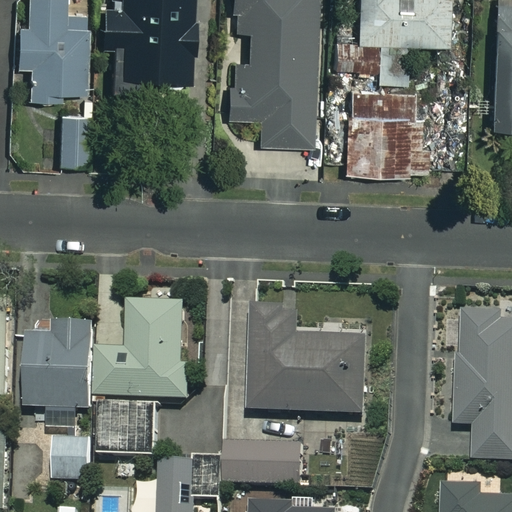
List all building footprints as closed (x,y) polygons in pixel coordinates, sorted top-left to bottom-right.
[(85,0),(25,0),(25,25),(15,25),(14,68),(27,68),(26,99),(84,100),(85,0)] [(117,0),(117,6),(100,5),(98,47),(110,47),(109,77),(186,80),(189,0),(117,0)] [(308,149),(315,0),(230,0),(229,31),(246,32),(244,63),(228,63),(225,119),(256,121),(255,146),(308,149)] [(356,0),(355,43),(378,44),(377,81),(405,81),(407,45),(445,46),(446,0),(356,0)] [(511,2),(492,2),(487,128),(511,128),(511,2)] [(426,174),(427,90),(345,90),(345,174),(426,174)] [(91,118),(59,117),(57,164),(89,165),(91,118)] [(11,298),(0,298),(0,397),(10,398),(11,298)] [(94,350),(93,398),(188,400),(189,337),(183,337),(184,305),(128,304),(127,351),(94,350)] [(297,314),(251,313),(248,413),(362,417),(364,340),(296,338),(297,314)] [(511,322),(461,321),(459,364),(455,364),(452,432),(472,433),(471,467),(511,468),(511,322)] [(93,398),(94,350),(95,327),(53,326),(53,339),(27,338),(25,411),(92,412),(93,398)] [(156,407),(100,406),(99,458),(155,459),(156,407)] [(90,442),(53,442),(53,481),(90,480),(90,442)] [(300,447),(225,445),(224,485),(299,487),(300,447)] [(219,511),(221,456),(193,454),(193,463),(161,462),(158,511),(219,511)] [(157,511),(158,485),(135,484),(133,511),(157,511)] [(480,488),(442,488),(441,511),(511,511),(511,497),(480,498),(480,488)] [(121,511),(121,500),(96,499),(95,511),(121,511)]
